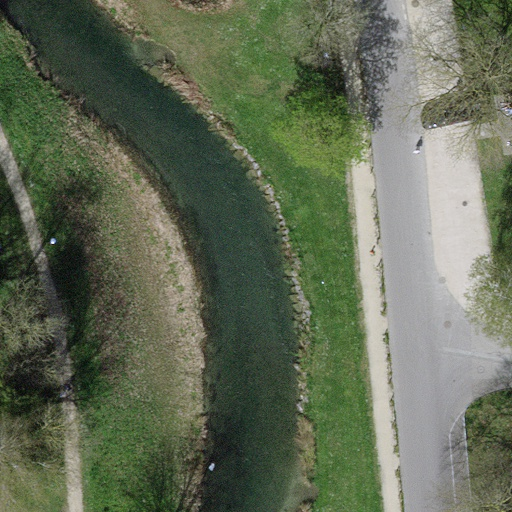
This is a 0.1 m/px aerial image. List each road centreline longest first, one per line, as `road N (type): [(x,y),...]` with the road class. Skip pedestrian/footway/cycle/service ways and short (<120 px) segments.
road 1 (residential): [(423,354),(378,0)]
road 2 (residential): [(436,511),(423,354)]
